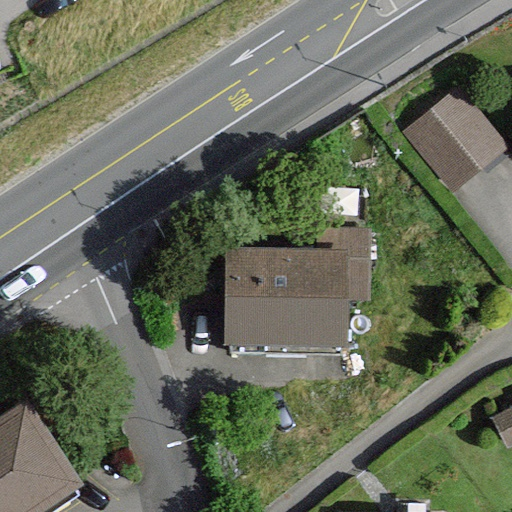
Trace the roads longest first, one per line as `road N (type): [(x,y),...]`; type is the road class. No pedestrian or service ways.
road 1 (primary): [(50,230),(394,0)]
road 2 (residential): [(50,230),(158,393),(188,511)]
